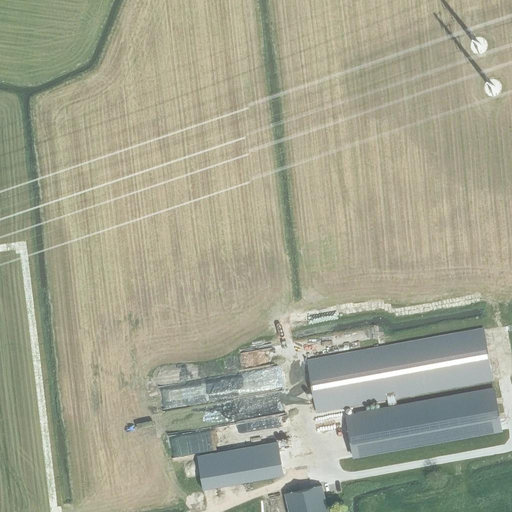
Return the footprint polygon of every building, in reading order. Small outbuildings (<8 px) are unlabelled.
[(483,330),(307,361),(316,412),(492,380),(483,330)] [(280,365),(230,374),(233,391),(234,391),(235,400),(231,401),(235,422),(256,418),(257,423),(300,415),(299,410),(288,412),(280,365)] [(198,457),(203,491),(284,477),(278,443),(198,457)] [(327,511),(322,486),(285,495),(288,511),(327,511)] [(286,511),(283,496),(266,500),(268,511),(286,511)]
